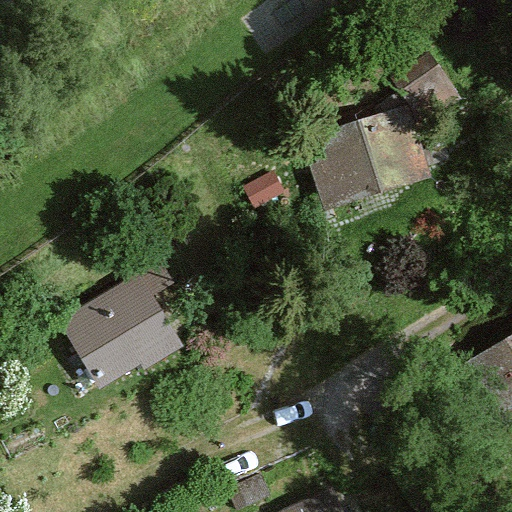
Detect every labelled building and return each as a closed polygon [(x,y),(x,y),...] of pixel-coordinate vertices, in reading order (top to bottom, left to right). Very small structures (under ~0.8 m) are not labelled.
[(437,72),(403,99),(426,128),(460,101),(437,72)] [(408,124),(301,154),(321,223),(427,192),(408,124)] [(263,176),(235,193),(247,211),(274,194),(263,176)] [(183,332),(141,269),(62,322),(103,385),(183,332)] [(511,412),(511,337),(462,366),(495,423),(511,412)] [(346,511),(336,492),(295,511),(346,511)]
